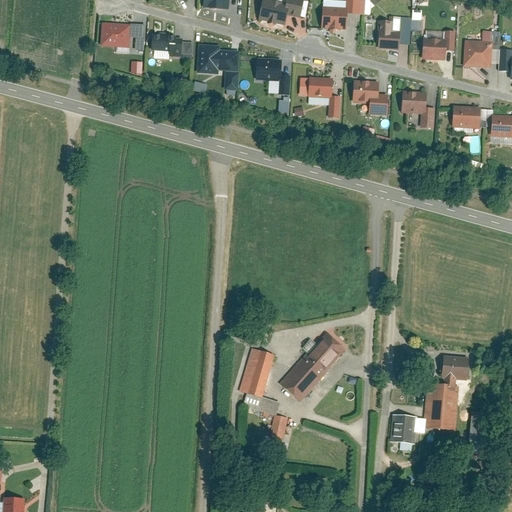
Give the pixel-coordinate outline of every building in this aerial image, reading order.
[(259,3),(258,23),(286,24),(286,11),(298,12),(298,0),(283,0),(283,4),(259,3)] [(321,3),(320,28),(346,30),(346,18),(364,20),(365,0),(347,0),(347,4),(321,3)] [(379,24),(377,49),(398,51),(398,43),(409,43),(411,18),(397,18),(397,25),(379,24)] [(102,20),(100,44),(127,46),(129,22),(102,20)] [(137,38),(137,51),(146,51),(146,25),(133,25),(133,38),(137,38)] [(149,32),(149,51),(168,51),(168,57),(191,58),(191,37),(180,37),(180,33),(149,32)] [(463,43),(462,68),(486,69),(487,52),(499,53),(500,32),(488,32),(487,45),(463,43)] [(420,40),(419,61),(443,62),(444,49),(451,49),(452,35),(442,35),(442,41),(420,40)] [(218,48),(200,48),(199,74),(217,75),(217,69),(236,70),(236,55),(218,54),(218,48)] [(511,52),(500,52),(500,73),(511,73),(511,81),(511,52)] [(280,58),(255,58),(254,81),(277,81),(277,95),(289,96),(290,69),(280,69),(280,58)] [(132,62),(132,74),(143,74),(142,62),(132,62)] [(331,81),(311,80),(310,96),(324,97),(323,115),(335,115),(336,96),(330,96),(331,81)] [(376,85),(353,84),(352,103),(362,103),(362,115),(374,115),(375,108),(384,108),(384,98),(375,98),(376,85)] [(421,96),(402,95),(401,115),(418,115),(418,129),(427,129),(428,109),(420,109),(421,96)] [(285,101),(280,101),(279,113),(289,114),(291,98),(285,98),(285,101)] [(478,113),(453,112),(452,128),(470,129),(470,132),(486,133),(487,119),(478,119),(478,113)] [(511,118),(491,117),(490,138),(511,139),(511,118)] [(364,127),(362,137),(373,140),(376,130),(364,127)] [(301,402),(345,350),(326,334),(317,344),(311,339),(302,351),(306,354),(281,385),(301,402)] [(274,356),(252,350),(239,393),(247,396),(243,408),(275,417),(278,405),(261,399),(274,356)] [(468,359),(442,357),(440,380),(443,380),(442,386),(455,387),(455,381),(466,382),(468,359)] [(495,375),(483,374),(482,385),(494,386),(495,375)] [(442,386),(426,384),(423,429),(455,432),(458,387),(455,387),(442,386)] [(494,415),(471,413),(467,454),(491,456),(494,415)] [(416,418),(392,416),(389,443),(413,445),(416,418)] [(289,419),(277,417),(272,443),(284,446),(289,419)] [(23,511),(24,501),(3,500),(2,511),(23,511)]
